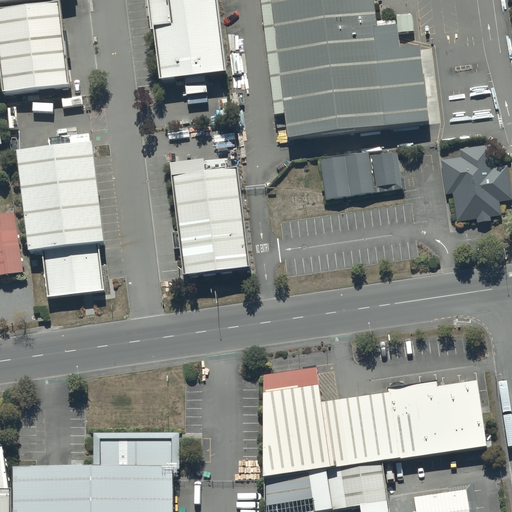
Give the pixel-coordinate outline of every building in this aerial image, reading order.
[(214,0),(147,0),(159,83),(225,74),(214,0)] [(363,0),(260,0),(275,128),(418,112),(409,35),(369,40),(363,0)] [(59,4),(0,10),(0,68),(3,101),(68,94),(59,4)] [(462,160),(444,163),(455,224),(501,216),(499,205),(511,203),(506,168),(493,170),(489,146),(460,151),(462,160)] [(395,150),(318,158),(322,199),(399,190),(395,150)] [(93,154),(19,161),(29,260),(42,259),(46,303),(101,298),(97,254),(103,253),(93,154)] [(202,164),(169,168),(182,279),(247,271),(235,173),(204,176),(202,164)] [(0,279),(21,277),(12,216),(0,218),(0,279)] [(363,346),(366,367),(433,358),(430,337),(363,346)] [(323,353),(303,355),(304,363),(324,362),(323,353)] [(296,356),(276,359),(277,367),(297,365),(296,356)] [(262,481),(265,511),(315,504),(311,474),(323,472),(329,511),(348,511),(385,507),(379,464),(485,449),(476,383),(322,405),(316,370),(262,375),(262,481)] [(260,449),(250,449),(250,469),(260,469),(260,449)] [(188,511),(189,454),(108,454),(106,492),(25,492),(10,469),(0,470),(0,511),(188,511)] [(413,502),(414,511),(469,511),(466,493),(413,502)] [(259,511),(260,499),(251,499),(250,511),(259,511)]
